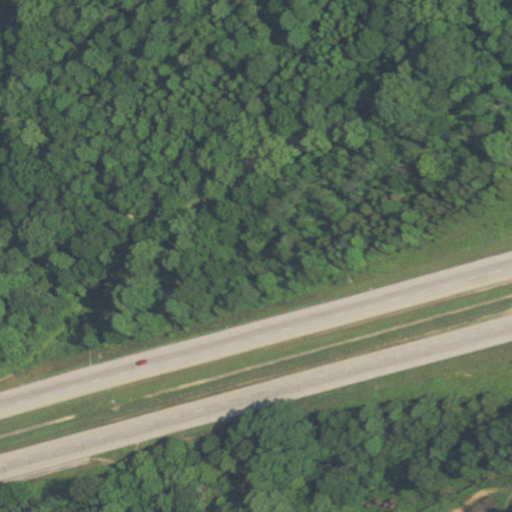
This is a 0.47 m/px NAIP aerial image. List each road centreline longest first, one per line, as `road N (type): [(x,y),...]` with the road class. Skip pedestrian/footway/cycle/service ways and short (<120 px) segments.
road 1 (motorway): [(0,463),(511,321)]
road 2 (motorway): [(511,265),(0,406)]
